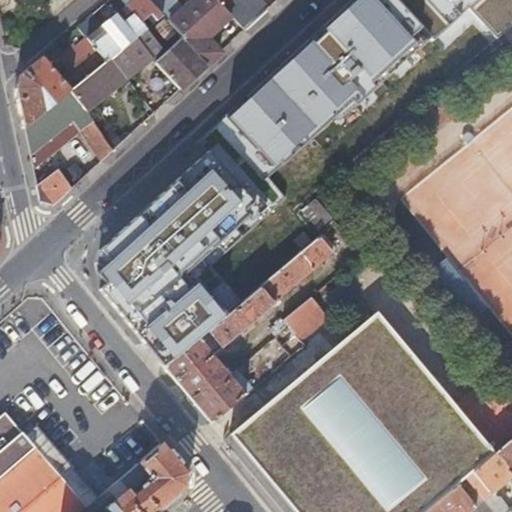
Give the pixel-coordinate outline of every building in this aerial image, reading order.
[(161,16),(147,0),(119,0),(124,7),(86,38),(87,40),(79,46),(85,53),(72,64),(73,65),(57,78),(40,57),(17,76),(13,87),(23,129),(69,91),(109,59),(149,26),(161,16)] [(511,0),(353,0),(198,143),(208,153),(100,252),(112,265),(100,275),(108,284),(99,292),(162,369),(245,299),(207,253),(283,188),(266,168),(335,111),(338,115),(432,35),(435,38),(471,7),(498,39),(511,26),(511,0)] [(226,11),(216,0),(147,0),(161,16),(168,23),(172,29),(180,38),(191,50),(205,66),(219,53),(205,38),(230,14),(226,11)] [(244,30),(267,10),(257,0),(237,0),(238,1),(226,11),(230,14),(244,30)] [(172,29),(168,23),(161,16),(149,26),(152,30),(148,33),(157,43),(172,29)] [(151,58),(154,62),(165,52),(157,43),(148,33),(152,30),(149,26),(109,59),(125,78),(151,58)] [(185,84),(205,66),(191,50),(180,38),(176,42),(172,38),(167,42),(171,46),(165,52),(154,62),(179,90),(185,84)] [(85,111),(125,78),(109,59),(69,91),(85,111)] [(85,111),(69,91),(23,129),(24,134),(30,165),(78,128),(90,118),(85,111)] [(101,162),(112,151),(90,118),(78,128),(101,162)] [(54,167),(34,184),(38,201),(54,205),(71,189),(54,167)] [(311,198),(297,212),(316,232),(330,218),(311,198)] [(329,251),(318,238),(245,299),(162,369),(183,394),(209,426),(243,397),(228,378),(232,375),(228,369),(223,372),(212,358),(274,306),(273,304),(336,252),(333,248),(329,251)] [(341,308),(358,290),(342,276),(325,294),(341,308)] [(326,318),(310,298),(283,321),(288,327),(300,341),(326,318)] [(277,338),(291,356),(304,346),(300,341),(288,327),(277,338)] [(0,511),(80,511),(85,507),(23,437),(1,413),(0,413),(0,511)] [(33,428),(23,437),(85,507),(96,498),(33,428)] [(511,437),(492,454),(511,477),(511,437)] [(154,511),(184,488),(186,474),(160,443),(129,469),(143,485),(133,495),(128,490),(111,504),(112,505),(108,509),(110,511),(154,511)] [(511,477),(492,454),(463,478),(483,503),(511,477)] [(483,503),(463,478),(455,485),(475,509),(483,503)] [(471,511),(473,511),(475,509),(455,485),(423,511),(471,511)] [(490,511),(511,511),(500,498),(488,508),(490,511)] [(490,511),(488,508),(483,503),(475,509),(473,511),(474,511),(490,511)]
